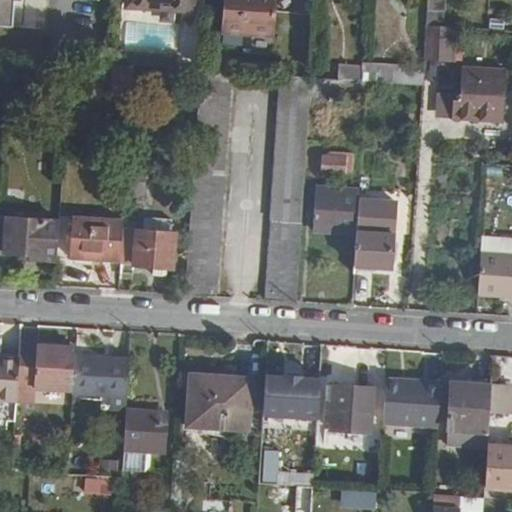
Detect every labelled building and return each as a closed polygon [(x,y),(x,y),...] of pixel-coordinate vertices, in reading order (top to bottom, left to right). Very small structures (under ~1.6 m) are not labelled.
[(0,0),(0,27),(16,29),(17,4),(23,4),(23,0),(0,0)] [(196,12),(196,0),(131,0),(131,8),(196,12)] [(277,38),(279,0),(228,0),(226,35),(277,38)] [(447,54),(447,39),(458,39),(459,29),(430,27),(428,53),(447,54)] [(218,74),(218,60),(203,59),(202,73),(218,74)] [(376,64),(377,82),(404,81),(403,63),(376,64)] [(365,83),(366,69),(342,67),(341,82),(365,83)] [(509,103),(510,73),(467,71),(465,101),(469,101),(467,121),(467,122),(504,125),(504,104),(509,103)] [(218,300),(233,75),(218,74),(202,73),(187,298),(218,300)] [(313,89),(314,80),(282,78),(269,303),(299,305),(313,89)] [(371,93),(371,83),(365,83),(341,82),(314,80),(313,89),(371,93)] [(467,121),(469,101),(465,101),(457,101),(456,120),(467,121)] [(355,177),(356,155),(326,154),(325,175),(355,177)] [(361,235),(363,204),(364,192),(320,189),(317,232),(361,235)] [(396,272),(398,237),(395,237),(397,205),(363,204),(361,235),(358,269),(396,272)] [(47,258),(50,220),(5,217),(4,249),(0,248),(0,271),(8,272),(8,256),(47,258)] [(126,233),(126,224),(77,221),(75,263),(124,266),(126,233)] [(174,272),(176,236),(126,233),(124,266),(123,268),(174,272)] [(511,257),(486,256),(483,298),(511,299),(511,257)] [(75,359),(76,353),(20,348),(19,365),(18,392),(73,394),(75,359)] [(128,401),(131,362),(75,359),(73,394),(73,396),(128,401)] [(18,392),(19,365),(0,363),(0,405),(17,407),(18,392)] [(252,432),(254,382),(193,378),(190,429),(252,432)] [(320,421),(322,383),(301,382),(301,381),(285,380),(285,381),(266,381),(264,419),(320,421)] [(441,427),(444,384),(412,383),(412,385),(401,385),(401,382),(388,382),(385,425),(441,427)] [(493,415),(495,388),(455,385),(451,451),(491,453),(491,450),(493,415)] [(373,437),(376,391),(335,388),(334,406),(327,406),(326,424),(332,425),(332,434),(373,437)] [(511,415),(511,388),(495,388),(493,415),(511,415)] [(164,459),(167,416),(127,413),(125,456),(164,459)] [(277,471),(278,450),(262,450),(261,483),(312,485),(313,472),(277,471)] [(511,488),(511,451),(491,450),(491,453),(488,491),(507,493),(507,488),(511,488)] [(400,493),(402,462),(386,461),(386,492),(400,493)] [(82,493),(110,494),(111,479),(83,477),(82,493)]
